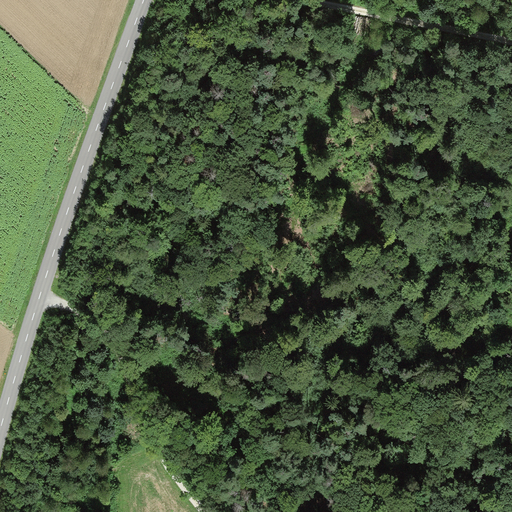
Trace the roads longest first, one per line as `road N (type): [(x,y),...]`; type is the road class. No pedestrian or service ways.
road 1 (tertiary): [(143,0),(0,432)]
road 2 (track): [(511,232),(380,511)]
road 3 (track): [(39,297),(87,315),(118,348),(153,445),(201,511)]
road 4 (track): [(299,0),(511,43)]
